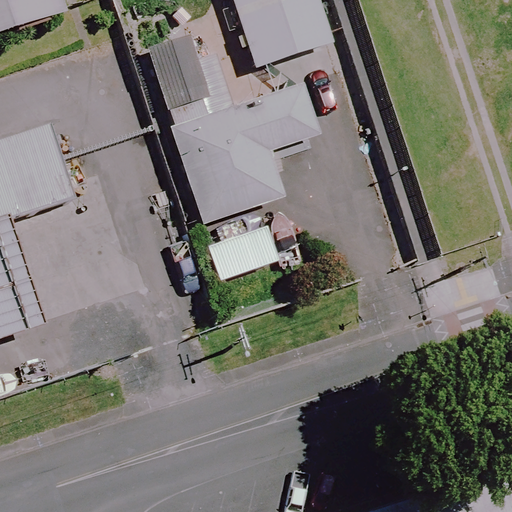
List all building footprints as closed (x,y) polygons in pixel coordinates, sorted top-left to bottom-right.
[(0,0),(0,41),(56,21),(50,4),(61,0),(0,0)] [(325,50),(308,0),(222,0),(248,76),(325,50)] [(209,253),(200,255),(211,289),(268,271),(257,237),(246,241),(238,217),(275,205),(260,159),(309,143),(295,100),(292,89),(278,94),(272,77),(247,85),(245,78),(220,85),(206,40),(140,61),(166,142),(195,231),(201,229),(209,253)] [(0,230),(0,229),(64,209),(40,134),(0,147),(0,346),(34,335),(0,230)] [(511,511),(511,495),(459,511),(511,511)]
